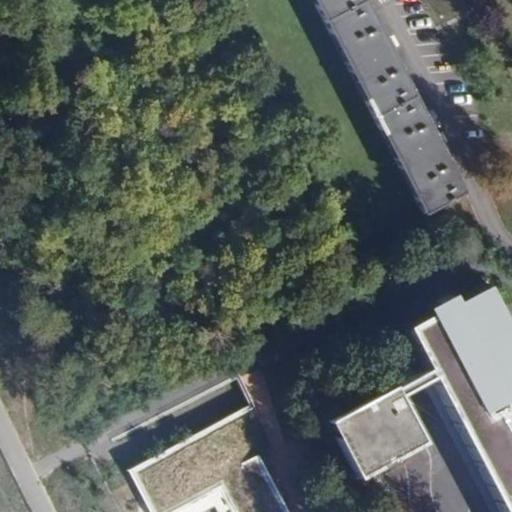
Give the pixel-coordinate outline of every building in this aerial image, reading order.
[(360,0),(310,0),(419,211),(459,190),(360,0)] [(449,294),(425,306),(428,312),(404,324),(425,369),(427,372),(429,376),(499,511),(511,511),(511,342),(504,327),(481,283),(452,298),(449,294)] [(425,369),(391,386),(395,393),(429,376),(425,369)] [(330,428),(334,435),(351,467),(415,433),(395,393),(391,386),(388,380),(321,416),(328,429),(330,428)] [(300,511),(251,411),(130,470),(151,511),(185,511),(214,498),(220,511),(300,511)]
